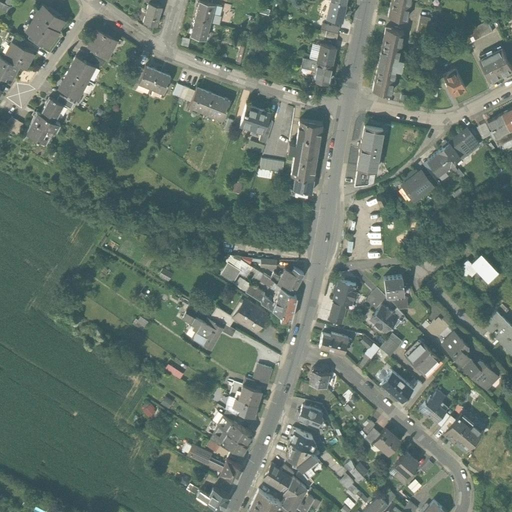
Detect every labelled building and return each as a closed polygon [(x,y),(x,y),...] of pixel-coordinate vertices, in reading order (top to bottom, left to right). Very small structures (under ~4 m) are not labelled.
[(214,3),(200,0),(199,0),(195,17),(210,21),(219,23),(221,15),(212,13),(214,3)] [(345,2),(334,0),(330,0),(327,17),(341,20),(345,2)] [(389,0),(387,14),(405,18),(409,0),(389,0)] [(10,6),(0,1),(0,8),(7,12),(10,6)] [(156,4),(148,2),(145,14),(146,15),(145,21),(156,24),(161,5),(156,4)] [(42,3),(37,10),(39,11),(30,24),(31,25),(27,32),(48,46),(59,31),(57,29),(65,19),(49,7),(42,3)] [(430,17),(420,14),(416,33),(426,35),(430,17)] [(210,21),(195,17),(190,35),(205,38),(210,21)] [(486,20),(461,33),(466,44),(493,30),(488,20),(486,20)] [(339,27),(322,23),(320,29),(338,33),(339,27)] [(385,26),(371,88),(390,92),(395,66),(399,67),(401,57),(397,56),(403,30),(385,26)] [(114,38),(96,29),(88,45),(93,47),(105,54),(114,38)] [(338,33),(320,29),(319,35),(336,39),(338,33)] [(33,52),(11,40),(3,56),(19,65),(25,68),(33,52)] [(335,46),(321,43),(317,60),(332,64),(335,46)] [(511,65),(502,46),(481,57),(491,78),(511,67),(511,65)] [(105,54),(93,47),(90,53),(93,54),(105,61),(108,55),(105,54)] [(3,56),(0,54),(0,74),(2,76),(3,73),(12,78),(19,65),(3,56)] [(105,61),(93,54),(90,59),(102,66),(105,61)] [(94,64),(76,55),(68,71),(84,79),(86,80),(94,64)] [(317,60),(303,56),(302,61),(300,65),(315,69),(314,78),(328,81),(332,64),(317,60)] [(157,70),(145,65),(143,68),(139,79),(138,82),(151,87),(157,70)] [(143,68),(137,66),(132,77),(139,79),(143,68)] [(454,66),(442,72),(452,93),(458,91),(465,87),(454,66)] [(170,75),(157,70),(151,87),(163,92),(170,75)] [(84,79),(68,71),(59,88),(70,94),(76,97),(80,91),(78,89),(84,79)] [(183,85),(177,83),(173,93),(179,96),(183,85)] [(189,88),(183,85),(179,96),(185,98),(189,88)] [(213,93),(196,86),(189,103),(199,107),(198,109),(205,112),(206,110),(213,93)] [(229,99),(213,93),(206,110),(215,114),(214,116),(221,119),(229,99)] [(76,97),(70,94),(67,99),(73,103),(78,105),(81,99),(76,97)] [(67,99),(59,95),(56,100),(63,104),(70,108),(73,103),(67,99)] [(56,100),(49,97),(40,113),(54,121),(63,104),(56,100)] [(269,111),(246,104),(240,123),(249,125),(250,122),(264,127),(263,130),(269,111)] [(511,105),(502,110),(509,127),(511,125),(511,105)] [(502,110),(485,118),(494,135),(509,127),(502,110)] [(40,113),(36,111),(25,132),(38,138),(39,137),(46,140),(52,129),(56,131),(60,124),(54,121),(40,113)] [(23,124),(12,116),(4,127),(16,134),(23,124)] [(234,119),(228,117),(225,129),(230,130),(234,119)] [(322,122),(299,119),(298,125),(300,126),(293,168),(291,168),(290,174),(294,175),(313,177),(322,122)] [(364,124),(361,139),(359,150),(359,151),(357,165),(370,167),(375,168),(378,152),(380,144),(379,144),(382,127),(364,124)] [(459,155),(455,158),(456,159),(478,142),(466,127),(448,141),(459,155)] [(448,141),(437,150),(448,164),(451,161),(455,158),(459,155),(448,141)] [(437,150),(426,158),(440,176),(445,172),(442,169),(448,164),(437,150)] [(284,161),(261,158),(260,169),(282,172),(284,161)] [(451,161),(448,164),(453,170),(458,176),(462,173),(458,167),(456,168),(451,161)] [(370,167),(357,165),(353,184),(366,183),(370,167)] [(420,170),(403,183),(413,196),(430,183),(420,170)] [(313,177),(294,175),(292,188),(296,189),(308,191),(311,191),(313,177)] [(241,192),(243,180),(233,179),(232,191),(241,192)] [(479,252),(470,262),(466,258),(457,268),(468,278),(476,269),(486,279),(496,268),(479,252)] [(277,260),(261,259),(261,267),(277,268),(277,260)] [(240,271),(227,262),(220,274),(233,282),(240,271)] [(291,272),(286,268),(277,283),(292,293),(303,272),(294,267),(291,272)] [(401,274),(383,277),(385,295),(403,293),(401,274)] [(355,284),(338,279),(328,317),(340,320),(345,301),(350,302),(355,284)] [(277,283),(274,282),(271,287),(278,291),(274,302),(273,309),(281,314),(280,317),(290,320),(290,319),(290,320),(296,296),(277,283)] [(404,299),(392,300),(399,307),(408,306),(407,296),(404,297),(404,299)] [(274,302),(268,298),(264,303),(273,309),(274,302)] [(255,306),(244,299),(233,316),(255,331),(267,314),(259,309),(258,309),(254,307),(255,306)] [(381,304),(370,318),(385,330),(395,317),(391,313),(392,312),(386,307),(385,308),(381,304)] [(502,304),(482,324),(501,342),(502,340),(511,349),(511,347),(511,330),(500,318),(508,310),(502,304)] [(404,315),(396,307),(392,312),(391,313),(395,317),(400,321),(404,315)] [(195,313),(187,308),(183,316),(191,321),(196,313),(195,313)] [(208,315),(197,309),(195,313),(196,313),(191,321),(191,322),(194,323),(193,326),(196,329),(192,337),(210,347),(220,329),(222,326),(209,318),(207,317),(208,315)] [(221,321),(211,315),(209,318),(219,324),(221,321)] [(234,329),(221,321),(219,324),(222,326),(220,329),(230,335),(234,329)] [(466,343),(454,331),(441,344),(455,357),(462,364),(469,356),(463,350),(466,348),(466,343)] [(347,336),(331,332),(330,335),(322,333),(321,338),(319,345),(343,352),(345,345),(349,346),(351,339),(347,338),(347,336)] [(372,343),(364,336),(360,341),(368,348),(372,343)] [(387,337),(379,347),(388,355),(396,345),(387,337)] [(438,358),(418,338),(403,354),(423,373),(438,358)] [(475,362),(469,356),(462,364),(468,369),(468,370),(484,386),(496,374),(480,358),(478,358),(475,362)] [(462,364),(455,357),(451,361),(457,368),(462,364)] [(168,362),(165,367),(180,377),(183,372),(168,362)] [(271,367),(258,363),(253,379),(266,383),(271,367)] [(468,369),(462,364),(457,368),(464,374),(468,370),(468,369)] [(322,368),(314,367),(311,369),(308,381),(326,385),(329,372),(321,371),(322,368)] [(411,386),(391,369),(381,382),(401,399),(411,386)] [(256,380),(245,376),(243,383),(254,387),(256,380)] [(254,387),(243,383),(238,398),(256,404),(261,389),(254,387)] [(436,387),(430,395),(428,394),(418,407),(424,413),(426,411),(435,419),(443,408),(447,404),(441,399),(445,394),(436,387)] [(238,398),(235,397),(232,406),(240,408),(239,412),(239,413),(239,411),(247,414),(246,415),(255,418),(257,410),(254,409),(256,404),(238,398)] [(320,412),(320,410),(310,406),(306,406),(302,404),(298,416),(309,420),(320,425),(320,424),(322,419),(320,412)] [(445,428),(443,430),(465,447),(481,427),(480,426),(483,422),(462,406),(454,416),(445,428)] [(443,408),(435,419),(440,422),(448,412),(443,408)] [(236,415),(226,409),(223,414),(232,421),(236,415)] [(440,422),(439,424),(445,428),(454,416),(449,412),(448,412),(440,422)] [(232,421),(223,414),(216,423),(218,425),(245,442),(251,433),(232,421)] [(369,419),(362,429),(367,432),(374,423),(369,419)] [(320,425),(309,420),(307,426),(315,429),(318,434),(323,431),(322,429),(323,428),(322,428),(320,424),(320,425)] [(245,442),(218,425),(212,434),(223,441),(241,453),(247,443),(245,442)] [(372,426),(364,436),(372,442),(374,440),(373,439),(379,432),(372,426)] [(399,438),(384,426),(379,432),(373,439),(374,440),(388,451),(399,438)] [(289,441),(292,441),(310,448),(312,451),(315,444),(311,434),(292,427),(289,434),(291,435),(289,441)] [(223,441),(212,434),(209,439),(210,440),(219,446),(223,441)] [(219,446),(210,440),(206,446),(215,452),(219,446)] [(310,448),(292,441),(286,456),(292,459),(291,462),(296,464),(297,463),(300,467),(306,475),(308,474),(314,469),(310,464),(318,458),(312,451),(310,448)] [(242,466),(227,459),(223,467),(219,465),(220,463),(210,458),(211,454),(193,445),(188,455),(200,461),(200,462),(206,465),(220,472),(220,473),(236,481),(242,466)] [(406,449),(393,464),(398,468),(394,473),(400,479),(409,469),(410,468),(413,464),(417,458),(406,449)] [(428,457),(420,466),(424,470),(433,461),(428,457)] [(280,469),(271,463),(263,479),(282,490),(290,477),(281,471),(281,469),(280,469)] [(294,472),(284,464),(280,469),(281,469),(281,471),(290,477),(292,475),(294,472)] [(360,472),(353,465),(349,469),(356,476),(358,474),(360,477),(363,475),(360,472)] [(300,467),(295,473),(309,485),(313,480),(308,474),(306,475),(300,467)] [(409,469),(400,479),(405,482),(414,472),(410,468),(409,469)] [(345,472),(339,479),(346,486),(353,480),(345,472)] [(307,487),(292,475),(290,477),(282,490),(286,492),(281,502),(284,504),(292,509),(298,500),(303,490),(305,491),(307,487)] [(202,486),(196,495),(206,501),(209,495),(202,492),(204,488),(202,486)] [(386,486),(379,493),(387,501),(394,494),(386,486)] [(229,496),(213,487),(209,495),(206,501),(222,509),(229,496)] [(284,504),(281,502),(258,489),(248,510),(249,508),(255,511),(288,511),(290,511),(283,507),(284,504)] [(367,498),(358,489),(354,494),(362,502),(367,498)] [(300,507),(299,508),(304,511),(309,503),(313,496),(308,493),(302,502),(300,507)] [(379,493),(370,502),(378,510),(384,504),(387,501),(379,493)] [(348,494),(344,498),(350,505),(355,501),(348,494)] [(319,500),(313,496),(309,503),(315,507),(319,500)] [(427,503),(425,501),(419,507),(422,509),(421,510),(420,511),(442,511),(446,508),(433,497),(427,503)] [(410,511),(415,505),(408,499),(406,501),(401,508),(406,511),(410,511)] [(406,511),(401,508),(391,500),(383,509),(386,511),(406,511)] [(370,502),(360,511),(376,511),(378,510),(370,502)]
